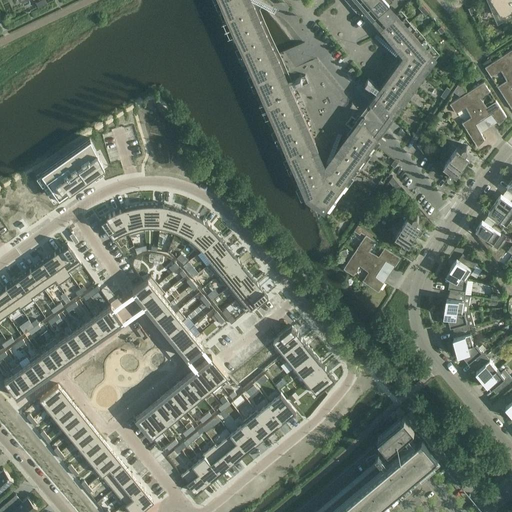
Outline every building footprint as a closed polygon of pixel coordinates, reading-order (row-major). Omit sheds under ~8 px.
[(359,0),(360,0),(367,8),(376,0),(359,0)] [(386,0),(376,0),(367,8),(374,17),(390,3),(386,0)] [(511,9),(511,0),(491,0),(493,2),(490,4),(494,14),(500,12),(502,16),(511,9)] [(407,54),(377,95),(390,111),(433,53),(397,12),(382,25),(407,54)] [(511,48),(502,55),(511,70),(511,48)] [(277,54),(252,64),(255,70),(256,73),(261,84),(262,87),(267,98),(268,101),(273,111),(274,115),(279,125),(280,128),(285,139),(286,142),(291,153),(292,156),(297,166),(298,170),(303,180),(304,182),(309,194),(320,203),(321,203),(326,207),(347,177),(353,170),(359,162),(373,143),(356,131),(361,125),(365,119),(315,59),(288,70),(280,52),(277,54)] [(511,85),(511,70),(502,55),(485,66),(491,76),(501,70),(506,79),(497,85),(511,108),(511,88),(511,86),(511,85)] [(374,87),(377,84),(368,77),(365,81),(374,87)] [(453,90),(461,96),(450,103),(456,113),(466,106),(471,116),(462,122),(478,146),(485,139),(476,123),(483,118),(467,92),(460,81),(453,90)] [(484,81),(467,92),(483,118),(491,113),(499,123),(506,116),(496,100),(487,106),(480,97),(490,91),(484,81)] [(445,98),(451,89),(447,86),(441,95),(445,98)] [(434,113),(430,111),(424,120),(428,122),(434,113)] [(415,141),(422,131),(418,128),(412,137),(415,141)] [(89,137),(40,172),(58,197),(80,181),(83,179),(89,174),(103,164),(96,151),(89,138),(89,137)] [(457,145),(450,154),(464,164),(471,155),(466,152),(468,149),(468,148),(468,147),(468,146),(467,145),(466,145),(465,145),(464,145),(463,145),(463,146),(462,148),(457,145)] [(450,168),(449,171),(448,172),(448,173),(448,174),(449,175),(450,176),(451,176),(452,176),(453,176),(453,175),(455,172),(457,174),(464,164),(450,154),(443,163),(450,168)] [(401,185),(392,175),(389,180),(396,189),(401,185)] [(374,189),(378,191),(384,182),(380,180),(374,189)] [(499,197),(495,202),(511,214),(511,198),(511,200),(502,194),(501,194),(502,194),(500,197),(499,197)] [(365,202),(359,211),(362,214),(368,205),(365,202)] [(511,214),(495,202),(491,207),(492,208),(490,210),(489,211),(498,217),(496,220),(504,225),(507,222),(506,222),(511,214)] [(125,207),(119,209),(127,230),(128,234),(133,233),(139,231),(144,231),(144,226),(143,226),(141,203),(135,204),(130,205),(125,207)] [(146,203),(141,203),(143,226),(144,226),(148,226),(154,226),(159,226),(162,204),(157,203),(152,203),(146,203)] [(162,204),(159,226),(164,227),(170,229),(175,230),(184,209),(179,207),(173,206),(168,204),(162,204)] [(105,216),(99,219),(112,238),(117,235),(123,232),(127,230),(119,209),(114,211),(112,212),(109,213),(105,216)] [(184,209),(175,230),(180,232),(185,235),(189,238),(203,220),(198,217),(194,214),(189,211),(184,209)] [(408,215),(402,224),(416,233),(422,224),(417,221),(419,218),(419,217),(419,216),(419,215),(418,215),(418,214),(417,214),(416,214),(415,214),(414,214),(414,215),(413,215),(412,217),(408,215)] [(203,220),(189,238),(193,241),(198,246),(201,249),(219,235),(215,231),(211,227),(207,223),(203,220)] [(493,245),(497,248),(505,236),(506,235),(503,232),(502,233),(500,231),(502,229),(494,223),(492,226),(483,220),(481,223),(480,223),(477,228),(476,227),(476,228),(494,241),(494,240),(496,242),(493,245)] [(402,238),(401,241),(401,242),(400,243),(401,244),(401,245),(402,245),(402,246),(403,246),(404,246),(405,246),(406,245),(408,242),(410,243),(416,233),(402,224),(395,234),(402,238)] [(366,234),(355,251),(381,268),(386,260),(395,265),(401,257),(385,246),(379,255),(369,250),(376,240),(366,234)] [(219,235),(201,249),(210,261),(211,261),(228,247),(219,235)] [(67,242),(54,251),(68,271),(80,262),(67,242)] [(210,261),(207,264),(217,276),(221,273),(220,273),(238,258),(228,247),(211,261),(210,261)] [(54,251),(42,260),(56,280),(55,280),(58,284),(71,275),(68,271),(54,251)] [(381,268),(355,251),(344,267),(353,274),(360,264),(368,271),(362,280),(378,290),(384,282),(375,275),(381,268)] [(450,268),(451,269),(451,268),(466,278),(470,273),(477,263),(462,253),(456,262),(455,261),(450,268)] [(238,258),(220,273),(221,273),(229,284),(230,284),(247,270),(238,258)] [(42,260),(30,269),(43,288),(55,280),(56,280),(42,260)] [(450,286),(449,291),(465,294),(467,278),(466,278),(451,268),(451,269),(448,285),(450,286)] [(30,269),(17,277),(31,297),(43,288),(30,269)] [(229,284),(226,287),(235,299),(257,281),(247,270),(230,284),(229,284)] [(150,274),(131,290),(139,298),(158,283),(150,274)] [(17,277),(5,286),(19,305),(18,306),(20,308),(33,299),(31,297),(17,277)] [(257,281),(235,299),(245,311),(267,294),(257,281)] [(158,283),(139,298),(145,307),(163,293),(165,292),(158,283)] [(5,286),(0,289),(0,304),(7,314),(18,306),(19,305),(5,286)] [(445,309),(446,309),(462,311),(465,311),(468,311),(470,294),(465,294),(449,291),(448,301),(446,300),(445,309)] [(163,293),(145,307),(152,315),(168,303),(170,301),(163,293)] [(168,303),(152,315),(159,324),(174,311),(168,303)] [(110,304),(101,310),(112,327),(121,320),(110,304)] [(174,311),(159,324),(166,332),(181,319),(182,320),(185,317),(178,307),(174,311)] [(446,309),(450,325),(452,325),(454,330),(469,326),(465,311),(462,311),(446,309)] [(101,310),(92,316),(103,333),(112,327),(101,310)] [(92,316),(83,323),(94,339),(103,333),(92,316)] [(181,319),(166,332),(173,340),(188,328),(182,320),(181,319)] [(83,323),(74,329),(86,345),(94,339),(83,323)] [(292,325),(273,340),(283,351),(283,352),(302,337),(292,325)] [(469,326),(454,330),(456,339),(454,340),(457,348),(458,348),(474,343),(473,343),(469,326)] [(188,328),(173,340),(179,349),(195,336),(188,328)] [(74,329),(65,335),(77,351),(86,345),(74,329)] [(57,341),(68,358),(77,351),(65,335),(57,341)] [(195,336),(179,349),(187,357),(202,345),(195,336)] [(54,337),(45,344),(47,348),(48,348),(59,364),(68,358),(57,341),(54,337)] [(283,351),(281,353),(294,368),(296,367),(295,366),(314,351),(302,337),(283,352),(283,351)] [(458,348),(469,361),(470,360),(474,364),(486,354),(476,342),(473,343),(474,343),(458,348)] [(39,354),(50,370),(59,364),(48,348),(47,348),(39,354)] [(314,351),(295,366),(296,367),(307,381),(326,366),(314,351)] [(38,352),(28,358),(30,360),(42,376),(50,370),(39,354),(38,352)] [(486,354),(474,364),(480,371),(478,373),(484,379),(497,368),(486,354)] [(211,355),(202,362),(217,380),(226,373),(211,355)] [(22,366),(21,366),(33,383),(42,376),(30,360),(22,366)] [(19,362),(9,369),(12,373),(24,389),(33,383),(21,366),(22,366),(19,362)] [(202,362),(193,369),(209,387),(217,380),(202,362)] [(326,366),(307,381),(317,393),(336,378),(326,366)] [(497,368),(484,379),(491,388),(493,387),(497,392),(509,382),(511,378),(511,377),(504,368),(500,371),(497,368)] [(193,369),(185,375),(200,394),(209,387),(193,369)] [(12,373),(3,379),(15,395),(24,389),(12,373)] [(185,375),(177,382),(192,401),(200,394),(185,375)] [(177,382),(168,389),(184,408),(192,401),(177,382)] [(57,383),(38,398),(46,407),(64,392),(57,383)] [(168,389),(160,396),(175,415),(184,408),(168,389)] [(508,408),(511,412),(511,391),(503,399),(509,406),(508,408)] [(64,392),(46,407),(52,415),(71,400),(64,392)] [(281,392),(269,402),(284,420),(296,410),(281,392)] [(160,396),(152,403),(167,421),(175,415),(160,396)] [(71,400),(52,415),(59,424),(78,408),(71,400)] [(269,402),(257,411),(272,430),(284,420),(269,402)] [(152,403),(143,410),(158,428),(167,421),(152,403)] [(78,408),(59,424),(66,432),(85,417),(78,408)] [(143,410),(135,417),(150,435),(158,428),(143,410)] [(257,411),(245,421),(260,439),(272,430),(257,411)] [(405,416),(379,437),(389,449),(392,452),(415,433),(412,430),(415,427),(405,416)] [(85,417),(66,432),(73,440),(92,425),(85,417)] [(245,421),(231,433),(246,451),(260,439),(245,421)] [(92,425),(73,440),(80,449),(98,434),(92,425)] [(231,433),(216,445),(231,463),(246,451),(231,433)] [(98,434),(80,449),(87,457),(105,442),(98,434)] [(371,511),(438,456),(422,437),(332,511),(371,511)] [(105,442),(87,457),(94,465),(112,450),(105,442)] [(216,445),(204,454),(220,473),(231,463),(216,445)] [(112,450),(94,465),(100,474),(119,459),(112,450)] [(204,454),(193,464),(208,482),(220,473),(204,454)] [(119,459),(100,474),(112,488),(131,473),(119,459)] [(193,464),(181,473),(196,492),(208,482),(193,464)] [(0,490),(13,479),(3,468),(0,470),(0,490)] [(131,473),(112,488),(124,503),(143,488),(131,473)] [(143,488),(124,503),(131,511),(137,511),(153,500),(143,488)] [(13,495),(0,506),(0,511),(30,511),(37,507),(27,496),(19,503),(13,495)]
